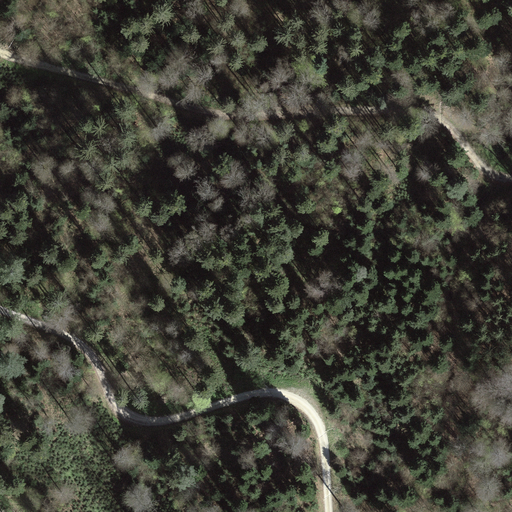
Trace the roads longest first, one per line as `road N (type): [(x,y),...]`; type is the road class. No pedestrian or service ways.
road 1 (track): [(0,51),(208,111),(415,111),(448,128),(498,179),(511,178)]
road 2 (track): [(0,307),(69,336),(87,351),(114,403),(138,421),(170,420),(251,394),(279,393),(301,404),(321,430),(328,511)]
